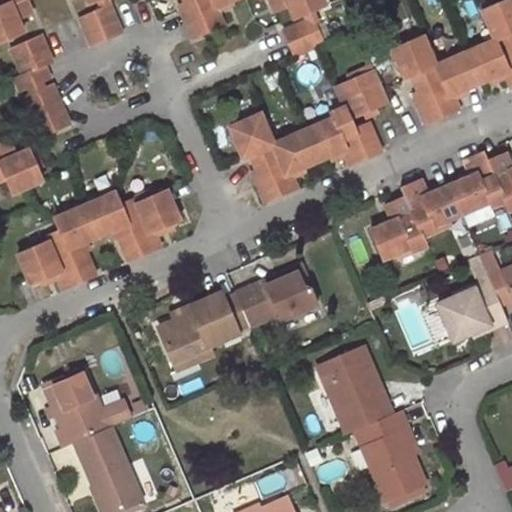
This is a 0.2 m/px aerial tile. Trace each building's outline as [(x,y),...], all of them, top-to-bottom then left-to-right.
[(0,0),(0,28),(2,32),(31,18),(27,8),(37,4),(35,0),(0,0)] [(101,37),(130,25),(117,0),(106,0),(88,9),(101,37)] [(183,0),(195,29),(231,13),(227,0),(183,0)] [(511,76),(511,0),(483,0),(494,24),(467,37),(481,70),(505,60),(511,76)] [(285,18),(299,47),(328,33),(317,5),(285,18)] [(452,83),(481,70),(467,37),(436,51),(423,20),(392,33),(405,62),(418,56),(424,72),(410,78),(425,114),(460,99),(452,83)] [(50,58),(60,54),(49,26),(18,37),(31,65),(50,58)] [(343,137),(352,158),(386,142),(374,110),(365,113),(360,102),(393,89),(375,48),(337,67),(349,90),(332,98),(335,105),(309,116),(323,148),(343,137)] [(66,89),(50,58),(31,65),(20,69),(27,80),(32,78),(36,88),(30,92),(36,102),(66,89)] [(302,64),(299,80),(315,83),(318,67),(302,64)] [(76,114),(66,89),(36,102),(48,127),(76,114)] [(323,148),(309,116),(279,131),(265,98),(233,115),(249,145),(258,141),(265,155),(254,161),(271,195),(307,178),(299,159),(323,148)] [(0,139),(0,159),(10,155),(23,183),(50,173),(41,142),(29,147),(20,130),(0,139)] [(511,147),(493,156),(487,142),(466,152),(478,171),(457,177),(469,205),(490,195),(495,204),(510,196),(511,200),(511,147)] [(471,208),(469,205),(457,177),(433,188),(427,170),(402,179),(409,191),(390,199),(395,213),(373,223),(386,250),(414,238),(417,244),(433,237),(429,229),(442,222),(440,218),(471,208)] [(133,254),(168,238),(162,221),(185,211),(170,179),(148,189),(144,186),(126,196),(123,186),(94,197),(105,225),(127,217),(130,225),(121,229),(133,254)] [(106,227),(105,225),(94,197),(64,211),(67,218),(50,226),(52,233),(23,244),(36,276),(65,264),(72,283),(103,268),(92,241),(85,244),(83,236),(106,227)] [(246,286),(259,319),(286,307),(290,312),(327,296),(312,256),(246,286)] [(511,262),(497,269),(499,274),(508,296),(511,293),(511,262)] [(511,316),(511,306),(508,296),(499,274),(443,296),(462,335),(482,324),(484,329),(511,316)] [(249,326),(232,285),(199,298),(201,305),(166,318),(182,356),(249,326)] [(401,321),(411,346),(428,340),(418,314),(401,321)] [(362,421),(401,404),(373,339),(326,360),(354,425),(362,421)] [(73,437),(76,435),(114,418),(89,359),(48,377),(73,437)] [(177,383),(179,395),(201,391),(199,380),(177,383)] [(135,393),(123,399),(131,417),(144,411),(135,393)] [(432,472),(401,404),(362,421),(390,490),(432,472)] [(146,491),(114,418),(76,435),(109,508),(146,491)] [(511,446),(499,453),(510,480),(511,479),(511,446)] [(327,511),(314,479),(237,511),(224,511),(223,509),(216,511),(327,511)]
